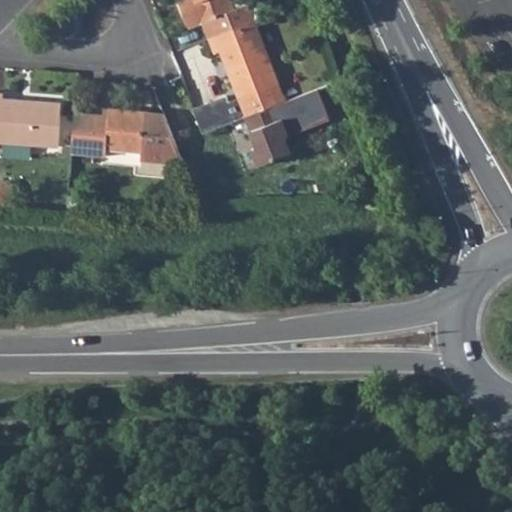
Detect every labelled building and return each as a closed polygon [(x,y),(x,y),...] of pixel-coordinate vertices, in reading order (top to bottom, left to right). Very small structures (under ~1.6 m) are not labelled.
[(193,0),(195,4),(186,8),(193,28),(206,24),(212,39),(258,22),(252,7),(239,11),(234,0),(193,0)] [(258,22),(212,39),(219,55),(224,53),(241,100),(248,116),(281,103),(284,102),(278,85),(282,84),(258,22)] [(0,148),(6,149),(6,142),(64,147),(67,103),(10,98),(10,93),(0,92),(0,148)] [(197,108),(207,132),(236,121),(239,120),(233,103),(230,95),(197,108)] [(233,103),(239,120),(248,116),(241,100),(233,103)] [(281,103),(248,116),(259,146),(254,148),(261,164),(293,151),(287,136),(293,134),(281,103)] [(115,115),(81,112),(78,155),(112,158),(113,147),(146,150),(145,161),(187,164),(183,155),(167,114),(152,113),(116,109),(115,115)]
